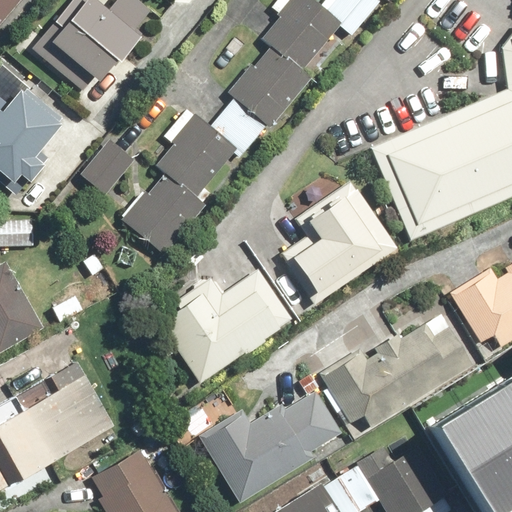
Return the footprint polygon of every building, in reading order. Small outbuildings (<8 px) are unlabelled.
[(0,0),(0,44),(36,0),(0,0)] [(98,0),(76,0),(34,48),(85,93),(99,78),(103,82),(145,35),(137,28),(152,11),(139,0),(120,0),(111,11),(98,0)] [(276,47),(236,94),(277,128),(316,82),(303,71),(342,25),(311,0),(294,0),(264,37),(276,47)] [(510,90),(374,145),(413,241),(511,200),(511,37),(505,47),(510,90)] [(0,96),(0,179),(19,195),(47,161),(41,155),(68,123),(29,90),(14,108),(0,96)] [(239,100),(235,97),(211,125),(215,129),(240,150),(246,155),(270,127),(239,100)] [(166,172),(126,219),(167,253),(206,207),(193,196),(231,150),(192,117),(153,162),(166,172)] [(111,143),(86,176),(110,195),(135,161),(111,143)] [(309,236),(282,256),(318,306),(401,248),(354,183),(299,222),(309,236)] [(10,264),(0,269),(0,352),(45,327),(10,264)] [(497,264),(454,289),(484,339),(495,333),(501,343),(511,336),(511,269),(504,275),(497,264)] [(297,325),(260,271),(222,296),(213,282),(157,320),(203,388),(297,325)] [(367,348),(324,373),(353,424),(364,417),(370,428),(474,368),(451,329),(437,338),(430,326),(373,359),(367,348)] [(511,347),(511,372),(426,425),(476,507),(511,485),(511,346),(511,347)] [(68,391),(1,429),(30,479),(123,426),(86,361),(59,376),(68,391)] [(244,413),(200,440),(240,504),(350,436),(321,388),(254,429),(244,413)] [(386,449),(362,464),(391,511),(429,511),(453,498),(421,447),(395,462),(386,449)] [(182,511),(145,449),(94,479),(113,511),(182,511)] [(339,511),(324,483),(281,511),(339,511)]
